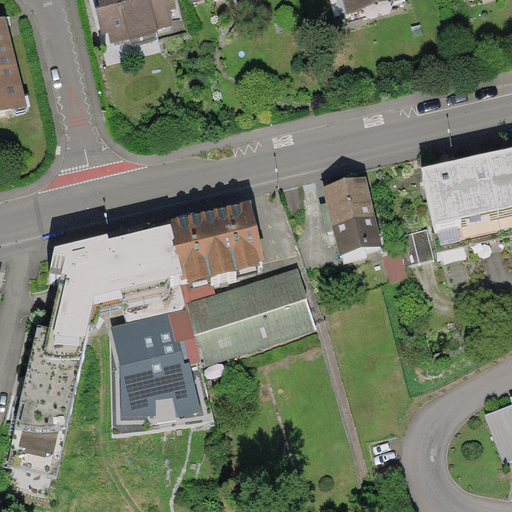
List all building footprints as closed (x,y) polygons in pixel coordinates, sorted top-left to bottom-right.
[(175,0),(96,0),(109,48),(183,29),(175,0)] [(340,0),(346,20),(411,2),(410,0),(340,0)] [(6,13),(0,14),(0,106),(29,99),(6,13)] [(511,151),(417,173),(431,231),(511,213),(511,151)] [(364,177),(319,188),(336,260),(381,250),(364,177)] [(215,290),(232,287),(231,280),(263,273),(249,215),(170,233),(184,289),(212,282),(215,290)] [(181,289),(184,289),(170,233),(53,261),(46,288),(61,290),(49,339),(36,336),(7,470),(55,480),(86,347),(95,311),(120,304),(181,289)] [(186,311),(203,364),(314,327),(297,274),(218,300),(215,290),(183,300),(186,311)] [(186,311),(183,300),(181,289),(120,304),(126,327),(186,311)] [(186,311),(126,327),(110,332),(120,373),(121,418),(155,419),(154,403),(173,401),(177,421),(197,416),(189,367),(203,364),(186,311)] [(511,398),(480,411),(500,463),(511,458),(511,398)]
